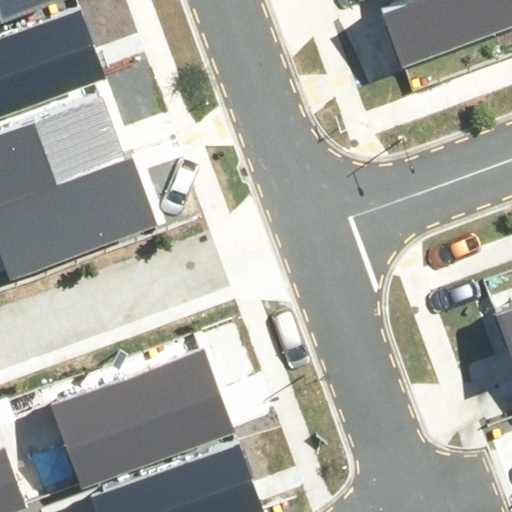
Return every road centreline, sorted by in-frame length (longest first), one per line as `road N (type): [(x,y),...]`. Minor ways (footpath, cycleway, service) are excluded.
road 1 (residential): [(312,222),(0,324)]
road 2 (residential): [(312,222),(412,511)]
road 3 (residential): [(228,0),(312,222)]
road 4 (residential): [(511,150),(312,222)]
